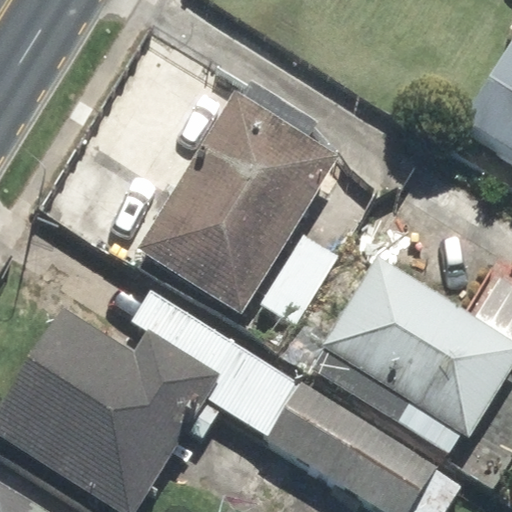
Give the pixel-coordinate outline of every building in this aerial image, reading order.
[(511,47),(506,44),(458,122),(511,156),(511,47)] [(237,324),(329,159),(306,146),(312,134),(234,90),(136,268),(237,324)] [(350,242),(313,220),(258,312),(294,335),(350,242)] [(320,352),(328,357),(413,411),(402,429),(446,457),(456,440),(467,447),(511,375),(511,285),(504,280),(476,323),(379,261),(320,352)] [(449,511),(461,495),(149,295),(129,325),(147,337),(129,366),(62,323),(0,420),(0,445),(103,511),(136,511),(190,429),(202,437),(216,415),(366,511),(449,511)] [(44,511),(0,485),(0,511),(44,511)]
